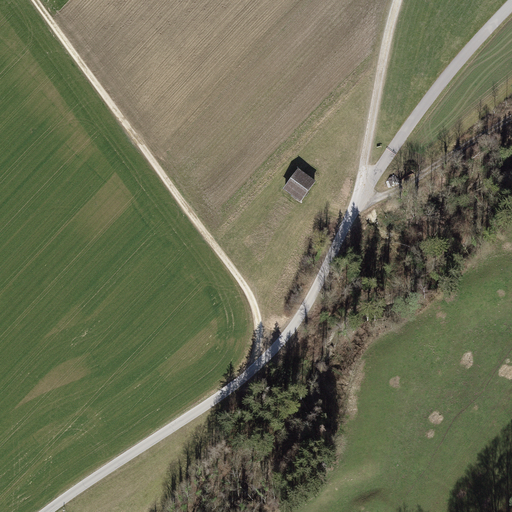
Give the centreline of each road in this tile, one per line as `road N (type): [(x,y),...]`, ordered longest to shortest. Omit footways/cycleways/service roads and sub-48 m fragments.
road 1 (track): [(266,357),(245,285),(35,0)]
road 2 (track): [(400,0),(383,52),(361,194)]
road 3 (track): [(361,194),(398,190),(511,119)]
